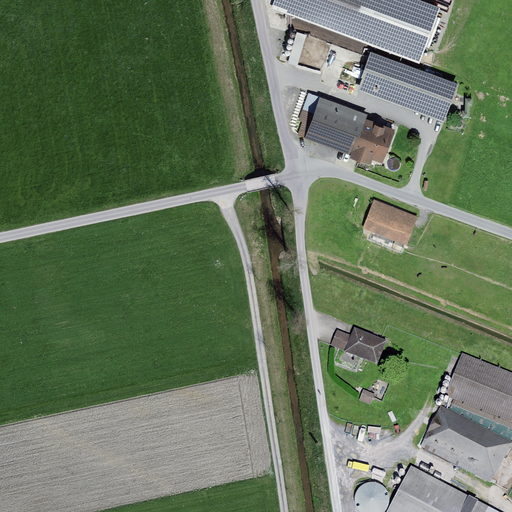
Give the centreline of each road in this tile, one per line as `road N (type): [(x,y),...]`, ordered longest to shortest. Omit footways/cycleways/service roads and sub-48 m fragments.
road 1 (unclassified): [(340,511),(290,166)]
road 2 (track): [(223,183),(243,252),(283,511)]
road 3 (unclassified): [(290,166),(0,233)]
road 4 (unclassified): [(511,236),(341,161),(290,166)]
road 5 (unclassified): [(290,166),(256,0)]
